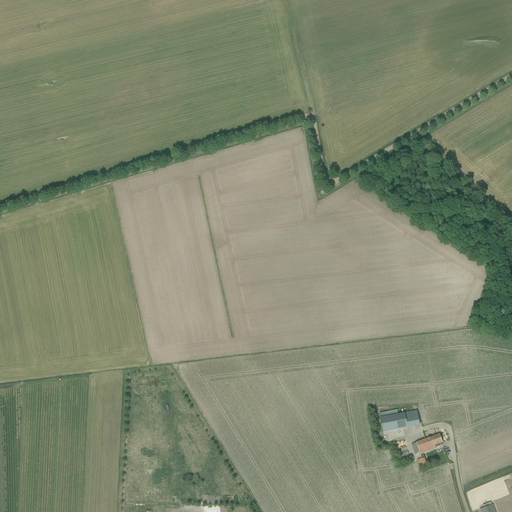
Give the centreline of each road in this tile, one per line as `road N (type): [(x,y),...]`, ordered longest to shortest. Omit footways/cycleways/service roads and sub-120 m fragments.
road 1 (track): [(0,205),(309,118),(326,186),(511,77)]
road 2 (track): [(309,118),(283,0)]
